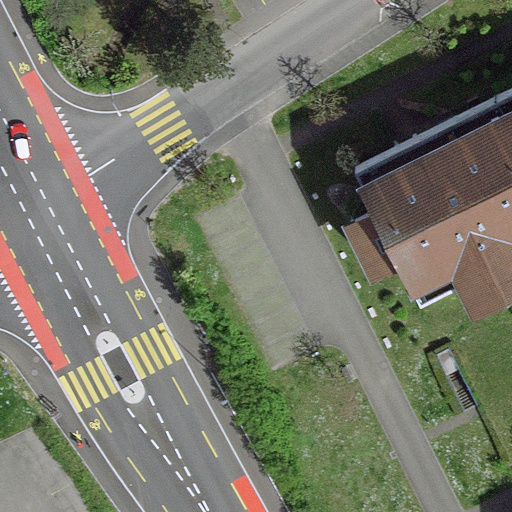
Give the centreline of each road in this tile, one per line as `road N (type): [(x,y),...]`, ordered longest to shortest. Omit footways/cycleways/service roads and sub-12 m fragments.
road 1 (residential): [(41,213),(362,0)]
road 2 (secondary): [(41,213),(206,511)]
